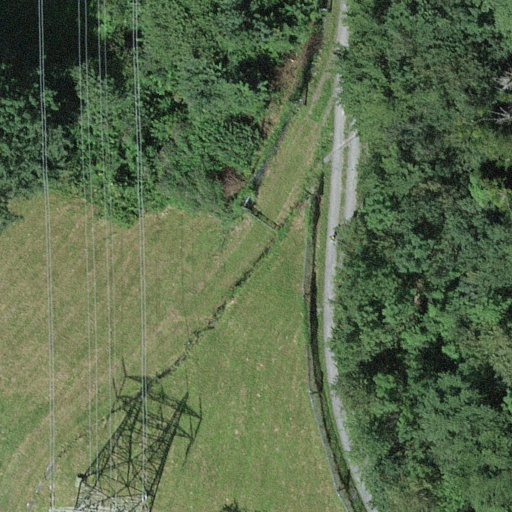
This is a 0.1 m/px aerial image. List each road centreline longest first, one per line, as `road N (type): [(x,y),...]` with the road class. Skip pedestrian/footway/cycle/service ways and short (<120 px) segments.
road 1 (track): [(346,42),(260,224),(197,315),(147,367),(48,441),(9,511)]
road 2 (track): [(350,0),(334,270),(337,354),(351,443),(381,511)]
